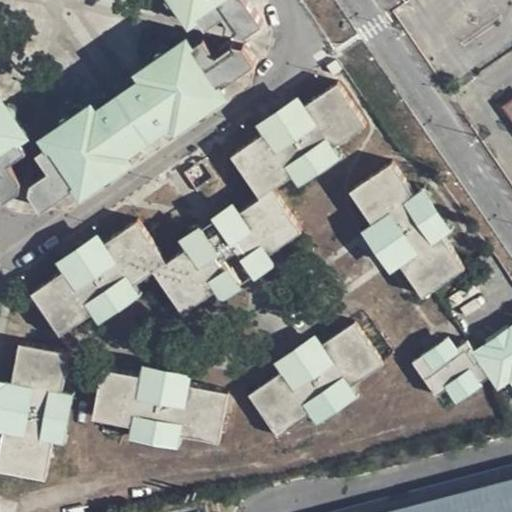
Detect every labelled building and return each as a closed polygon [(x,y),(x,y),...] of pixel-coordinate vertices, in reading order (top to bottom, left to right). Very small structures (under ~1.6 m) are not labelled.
[(178,0),(197,26),(207,20),(234,0),(178,0)] [(254,0),(234,0),(207,20),(213,29),(231,17),(241,32),(254,34),(270,23),(254,0)] [(238,99),(231,88),(203,47),(196,38),(142,75),(146,82),(107,109),(103,104),(49,142),(56,152),(86,194),(93,203),(145,165),(141,158),(182,130),(186,136),(238,99)] [(203,47),(231,88),(262,66),(251,49),(237,47),(224,57),(212,41),(203,47)] [(304,179),(348,149),(382,126),(351,82),(316,106),(273,136),(240,158),(269,200),(248,215),(226,230),(218,236),(189,256),(170,270),(141,227),(108,249),(63,280),(30,303),(59,346),(93,323),(138,293),(159,279),(187,318),(220,295),(248,276),(258,269),(277,255),(310,232),(283,193),(304,179)] [(0,168),(30,147),(42,137),(7,84),(0,88),(0,168)] [(266,125),(273,136),(316,106),(309,95),(266,125)] [(30,147),(0,168),(0,190),(12,207),(28,197),(30,183),(20,170),(38,158),(30,147)] [(355,160),(348,149),(304,179),(312,190),(355,160)] [(86,194),(56,152),(47,158),(58,176),(44,186),(43,200),(52,216),(86,194)] [(371,223),(401,266),(423,298),(468,266),(447,236),(417,192),(396,162),(350,193),(371,223)] [(428,184),(417,192),(447,236),(459,227),(428,184)] [(221,221),(226,230),(248,215),(242,206),(221,221)] [(392,272),(401,266),(371,223),(363,229),(392,272)] [(183,247),(189,256),(218,236),(212,227),(183,247)] [(58,271),(63,280),(108,249),(103,240),(58,271)] [(285,266),(277,255),(258,269),(266,281),(285,266)] [(257,287),(248,276),(220,295),(228,308),(257,287)] [(144,302),(138,293),(93,323),(99,332),(144,302)] [(325,343),(284,372),(252,395),(283,439),(318,415),(358,387),(391,362),(360,317),(325,343)] [(511,382),(511,323),(479,345),(471,337),(461,344),(451,331),(410,360),(433,394),(443,387),(456,405),(490,381),(498,392),(511,382)] [(277,362),(284,372),(325,343),(318,333),(277,362)] [(0,443),(2,443),(0,452),(0,482),(48,491),(56,452),(66,398),(74,362),(19,353),(12,388),(0,385),(0,443)] [(146,362),(144,374),(197,383),(199,372),(146,362)] [(197,383),(144,374),(106,367),(95,422),(132,429),(184,438),(226,445),(237,391),(197,383)] [(364,396),(358,387),(318,415),(325,424),(364,396)] [(78,401),(66,398),(56,452),(68,454),(78,401)] [(182,449),(184,438),(132,429),(130,440),(182,449)] [(511,511),(511,464),(334,511),(511,511)]
